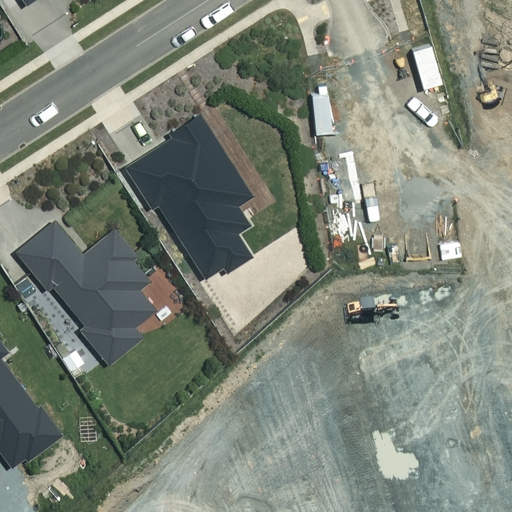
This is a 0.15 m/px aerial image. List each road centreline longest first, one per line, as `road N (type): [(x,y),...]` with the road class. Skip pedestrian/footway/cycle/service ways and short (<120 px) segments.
road 1 (residential): [(210,0),(0,135)]
road 2 (residential): [(342,0),(390,171)]
road 3 (track): [(390,171),(461,192),(511,247)]
